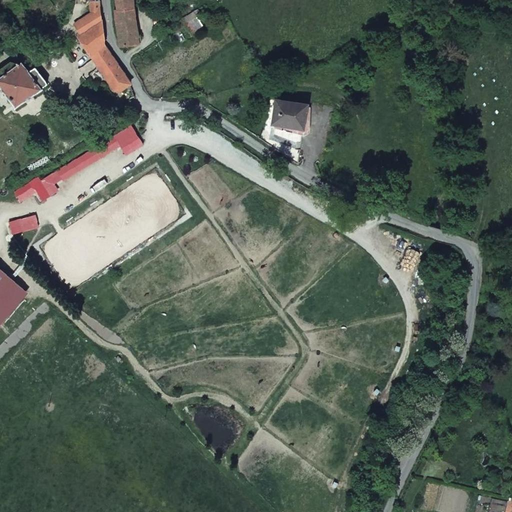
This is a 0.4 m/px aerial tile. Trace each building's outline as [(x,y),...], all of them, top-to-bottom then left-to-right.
[(115,87),(125,82),(103,53),(94,0),(86,0),(88,13),(73,21),(76,31),(76,35),(106,86),(115,87)] [(132,0),(116,0),(117,9),(115,10),(119,42),(122,41),(140,38),(132,0)] [(45,81),(33,65),(28,69),(20,59),(15,62),(11,57),(0,65),(0,93),(12,110),(42,89),(39,85),(45,81)] [(273,104),(271,126),(303,130),(305,107),(273,104)] [(38,175),(12,190),(19,202),(36,192),(42,202),(59,192),(54,184),(121,144),(127,154),(143,145),(132,125),(41,179),(38,175)] [(35,215),(9,222),(12,234),(38,228),(35,215)] [(0,270),(0,325),(27,294),(0,270)]
